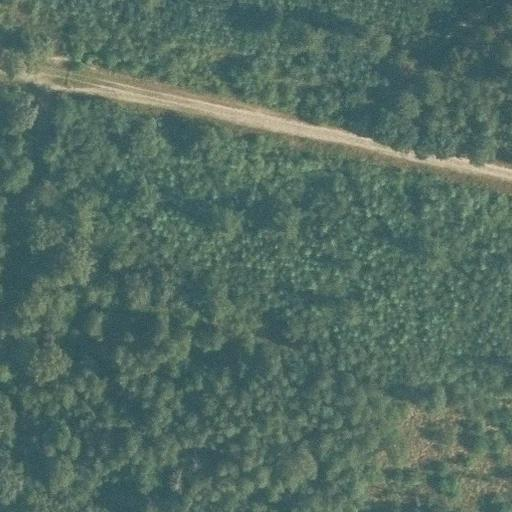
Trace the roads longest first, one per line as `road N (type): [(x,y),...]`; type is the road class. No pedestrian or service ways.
road 1 (track): [(347,138),(0,60)]
road 2 (track): [(41,68),(0,279)]
road 3 (track): [(511,174),(347,138)]
